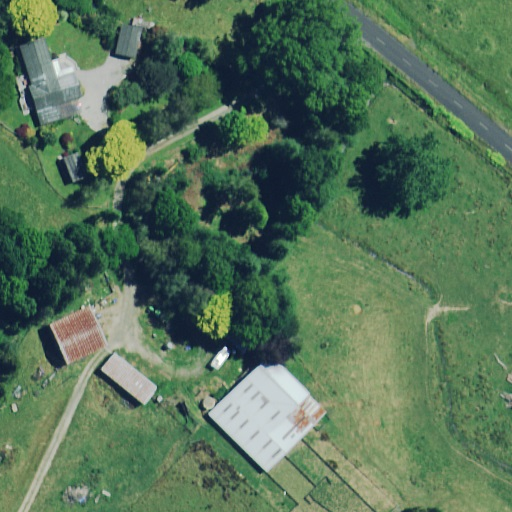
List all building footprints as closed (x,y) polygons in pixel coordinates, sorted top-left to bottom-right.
[(130,59),(137,29),(139,21),(130,19),(129,23),(126,22),(125,27),(119,25),(112,56),(130,59)] [(53,81),(40,39),(14,48),(29,92),(26,93),(37,126),(76,114),(71,100),(78,98),(71,76),(53,81)] [(71,152),(58,156),(68,184),(80,180),(71,152)] [(101,347),(83,308),(43,327),(61,366),(101,347)] [(241,357),(250,346),(243,339),(233,350),(241,357)] [(152,390),(110,356),(97,372),(139,406),(152,390)] [(322,414),(264,356),(205,416),(262,473),(322,414)]
